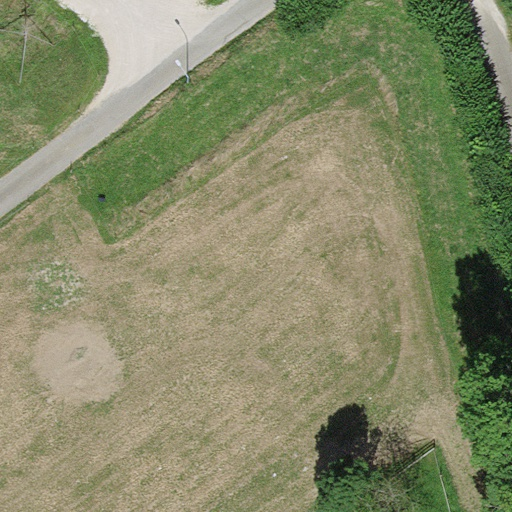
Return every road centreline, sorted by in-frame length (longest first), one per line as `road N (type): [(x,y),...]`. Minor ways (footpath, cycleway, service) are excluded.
road 1 (residential): [(275,0),(0,196)]
road 2 (residential): [(511,160),(466,0)]
